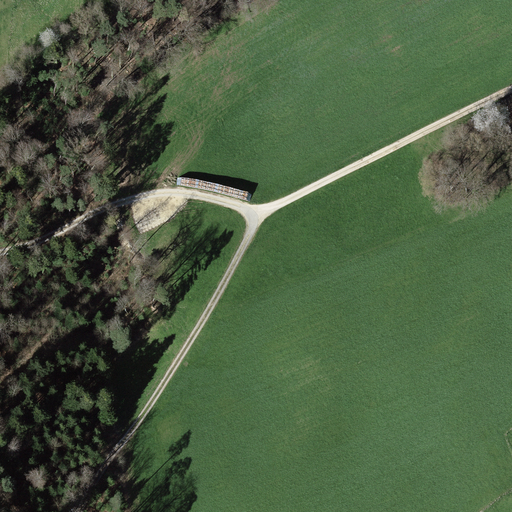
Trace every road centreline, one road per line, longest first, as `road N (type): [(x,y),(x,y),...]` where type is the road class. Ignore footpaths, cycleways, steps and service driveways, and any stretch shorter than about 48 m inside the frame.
road 1 (track): [(0,261),(157,193),(247,211),(251,229),(151,407),(70,511)]
road 2 (track): [(511,92),(249,219)]
